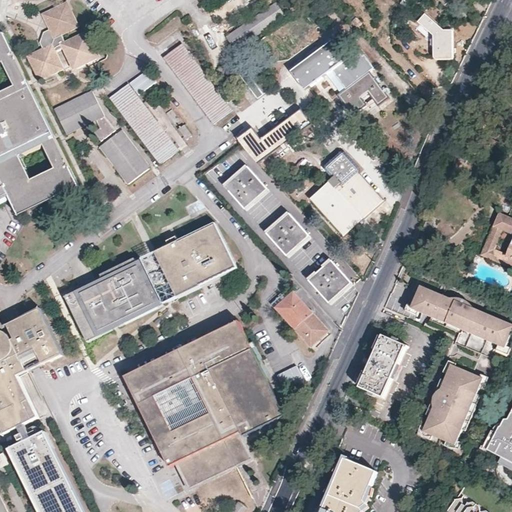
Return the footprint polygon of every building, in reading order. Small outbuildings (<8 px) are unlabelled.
[(66,40),(64,34),(81,26),(69,2),(46,14),(53,29),(47,32),(48,34),(47,37),(46,41),(43,42),(46,48),(30,56),(39,75),(41,77),(42,80),(67,68),(58,50),(61,48),(64,47),(75,69),(102,56),(89,29),(66,40)] [(237,49),(285,16),(276,2),(228,36),(233,43),(237,49)] [(0,199),(9,195),(14,205),(20,216),(81,186),(55,131),(55,133),(32,86),(30,82),(6,33),(6,32),(4,33),(3,34),(0,35),(0,199)] [(372,74),(375,71),(363,56),(360,59),(339,32),(290,67),(305,90),(332,71),(344,86),(337,91),(354,115),(370,103),(375,99),(379,105),(390,96),(372,74)] [(220,91),(182,43),(164,57),(215,124),(234,109),(220,91)] [(265,93),(267,91),(251,66),(239,74),(242,78),(255,99),(265,93)] [(156,83),(147,72),(139,78),(131,84),(140,96),(156,83)] [(140,99),(129,85),(121,91),(110,99),(121,114),(140,99)] [(100,127),(96,130),(103,139),(116,128),(107,117),(103,110),(94,91),(59,108),(56,110),(68,134),(73,131),(83,127),(93,122),(97,120),(100,127)] [(162,128),(140,99),(121,114),(161,168),(181,153),(162,128)] [(291,118),(302,133),(314,125),(303,110),(291,118)] [(302,133),(291,118),(263,139),(253,128),(240,139),(256,161),(260,165),(271,156),(273,155),(293,140),(302,133)] [(194,136),(186,125),(179,129),(187,140),(194,136)] [(152,165),(123,128),(102,143),(108,151),(117,162),(130,179),(131,181),(152,165)] [(298,146),(293,140),(273,155),(278,161),(298,146)] [(373,191),(360,177),(360,175),(367,169),(367,165),(347,143),(346,142),(344,142),(321,162),(321,166),(334,180),(330,183),(331,184),(314,200),(325,214),(328,213),(348,235),(370,215),(383,203),(373,191)] [(471,157),(459,148),(457,151),(454,154),(466,163),(471,157)] [(261,197),(270,189),(250,167),(227,187),(247,209),(261,197)] [(312,237),(292,214),(270,234),(290,257),(312,237)] [(435,235),(441,219),(429,214),(425,223),(422,229),(435,235)] [(507,257),(511,258),(511,218),(501,214),(495,226),(505,230),(511,233),(511,246),(508,255),(507,257)] [(239,269),(217,224),(180,242),(177,237),(172,240),(168,242),(169,244),(170,246),(157,253),(179,298),(223,277),(239,269)] [(511,268),(511,258),(507,257),(508,255),(496,250),(505,230),(495,226),(483,256),(511,268)] [(82,289),(67,296),(74,311),(89,341),(114,329),(118,327),(121,326),(165,305),(143,260),(142,260),(139,262),(137,258),(103,274),(105,278),(99,281),(97,277),(80,285),(82,289)] [(354,284),(333,262),(311,281),(332,304),(344,292),(354,284)] [(471,303),(467,300),(465,299),(463,298),(460,298),(457,297),(452,298),(422,286),(414,306),(413,309),(420,312),(499,345),(507,349),(508,346),(511,336),(511,323),(475,308),(473,305),(471,303)] [(287,299),(296,291),(294,289),(285,296),(287,299)] [(314,311),(296,291),(287,299),(277,308),(284,315),(312,347),(323,338),(331,330),(314,311)] [(274,304),(277,308),(287,299),(285,296),(284,295),(274,304)] [(413,309),(414,306),(410,305),(407,310),(419,315),(420,312),(413,309)] [(65,355),(43,310),(24,319),(22,320),(14,324),(10,326),(17,340),(15,341),(26,364),(42,356),(46,365),(54,361),(65,355)] [(287,416),(240,322),(199,341),(126,375),(172,467),(179,464),(179,466),(186,479),(192,491),(238,468),(241,466),(248,462),(256,458),(246,436),(287,416)] [(315,350),(325,341),(327,339),(333,333),(331,330),(323,338),(312,347),(315,350)] [(26,364),(15,341),(13,338),(11,336),(10,334),(7,333),(5,332),(0,332),(0,331),(0,420),(7,435),(22,428),(21,427),(24,426),(27,424),(28,425),(41,418),(21,377),(30,372),(26,364)] [(385,399),(409,345),(384,335),(363,383),(361,389),(385,399)] [(507,349),(499,345),(498,350),(509,354),(511,348),(511,347),(508,346),(507,349)] [(458,364),(451,361),(445,372),(449,374),(453,365),(457,366),(458,364)] [(457,366),(453,365),(449,374),(442,389),(440,391),(438,393),(436,396),(434,400),(434,404),(435,408),(427,427),(425,432),(435,436),(448,442),(457,446),(459,441),(482,388),(486,378),(481,377),(457,366)] [(296,380),(290,368),(285,371),(274,376),(278,383),(281,389),(296,380)] [(490,377),(482,374),(481,377),(486,378),(482,388),(486,389),(490,377)] [(505,464),(511,468),(511,421),(495,451),(508,459),(505,464)] [(34,439),(28,425),(27,424),(24,426),(21,427),(22,428),(25,435),(27,439),(28,442),(31,440),(34,439)] [(425,432),(427,427),(423,426),(420,432),(425,436),(433,440),(435,436),(425,432)] [(489,448),(495,451),(504,434),(498,431),(489,448)] [(87,511),(52,440),(48,432),(34,439),(31,440),(28,442),(11,450),(14,455),(41,511),(87,511)] [(464,443),(459,441),(457,446),(448,442),(446,446),(448,446),(461,449),(464,443)] [(0,467),(5,465),(9,463),(4,452),(0,454),(0,467)] [(364,511),(364,510),(369,506),(367,503),(367,501),(378,473),(347,459),(325,511),(364,511)] [(0,511),(10,511),(0,490),(0,511)] [(490,511),(487,509),(486,509),(482,510),(481,510),(480,506),(479,504),(474,500),(469,501),(468,500),(468,496),(464,494),(462,497),(457,499),(456,499),(447,511),(490,511)]
